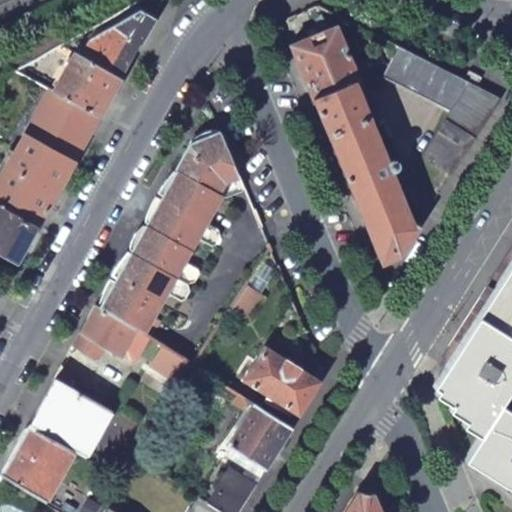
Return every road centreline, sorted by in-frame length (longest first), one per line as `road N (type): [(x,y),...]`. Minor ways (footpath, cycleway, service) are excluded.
road 1 (residential): [(224,15),(188,57),(0,389)]
road 2 (unclassified): [(224,15),(380,381)]
road 3 (secondary): [(380,381),(507,192)]
road 4 (secondary): [(287,511),(380,381)]
road 5 (unclassified): [(380,381),(433,511)]
